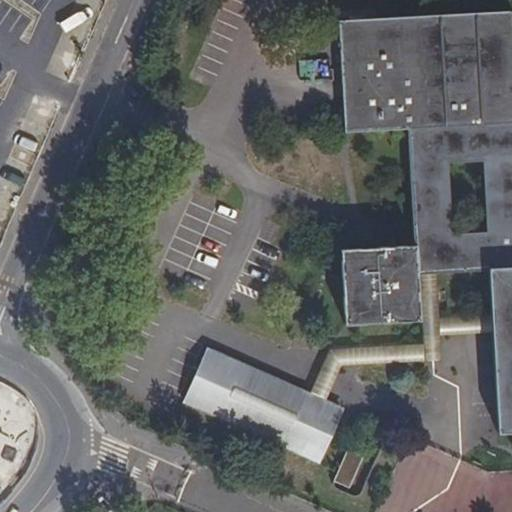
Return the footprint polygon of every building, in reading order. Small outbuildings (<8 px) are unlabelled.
[(489,270),(491,315),(492,332),(497,433),(511,432),(511,28),(511,13),(338,22),(343,132),(407,129),(413,246),(340,250),(344,324),(422,320),(419,273),(436,273),(489,270)] [(440,335),(439,318),(436,273),(419,273),(422,320),(423,343),(424,361),(442,360),(440,335)] [(492,332),(491,315),(439,318),(440,335),(492,332)] [(342,366),(424,361),(423,343),(331,349),(311,392),(327,400),(342,366)] [(207,347),(183,403),(320,465),(345,408),(327,400),(207,347)] [(347,489),(361,458),(345,451),(332,481),(347,489)]
